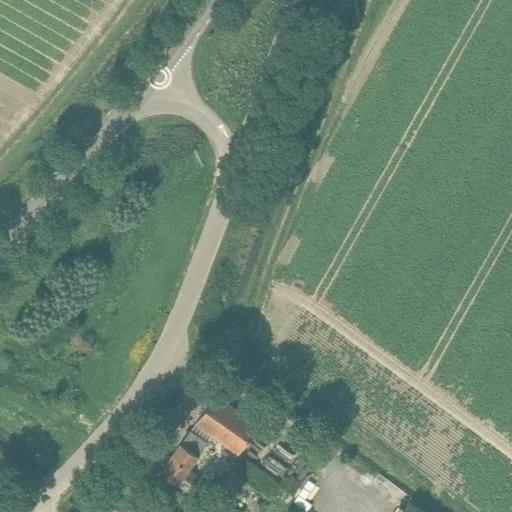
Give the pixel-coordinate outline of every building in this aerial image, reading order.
[(195,424),(212,435),(238,454),(256,429),(240,418),(242,414),(215,395),(195,424)] [(189,432),(161,471),(189,490),(198,478),(187,470),(206,443),(189,432)] [(305,466),(316,452),(304,443),(293,457),(305,466)] [(245,459),(234,473),(268,499),(279,485),(245,459)] [(223,511),(247,511),(229,502),(223,511)]
